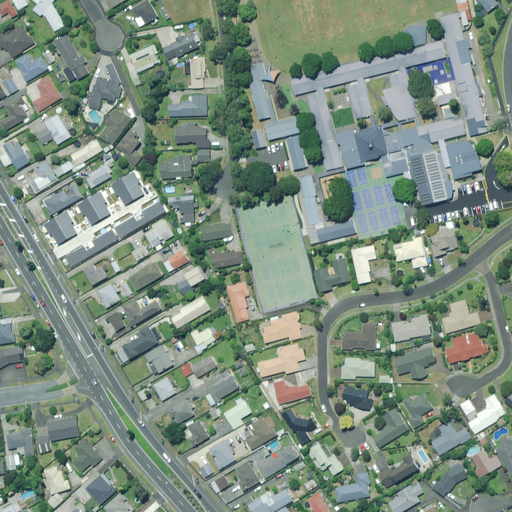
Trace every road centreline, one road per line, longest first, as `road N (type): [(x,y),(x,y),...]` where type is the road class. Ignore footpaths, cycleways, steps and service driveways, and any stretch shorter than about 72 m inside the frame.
road 1 (residential): [(476,259),(441,284),(346,302),(327,320),(323,395),(352,441)]
road 2 (trunk): [(0,190),(104,369)]
road 3 (residential): [(218,0),(235,157),(224,187)]
road 4 (trunk): [(104,369),(212,511)]
road 5 (trunk): [(89,377),(0,224)]
road 6 (trunk): [(189,511),(139,455),(89,377)]
road 7 (residential): [(476,259),(491,280),(508,351),(499,371),(460,386)]
